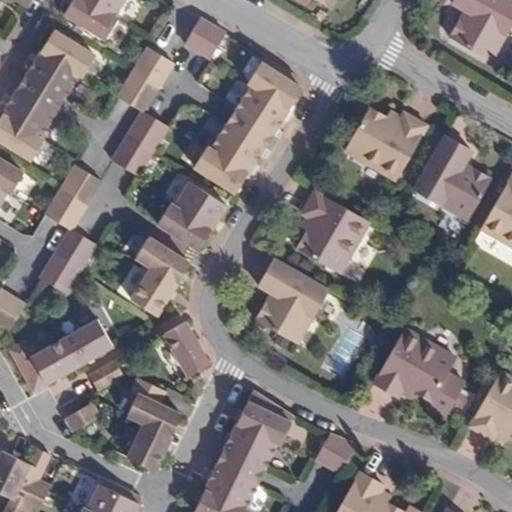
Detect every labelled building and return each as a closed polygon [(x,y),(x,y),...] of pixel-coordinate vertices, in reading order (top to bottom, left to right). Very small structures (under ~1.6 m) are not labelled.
[(36,1),(36,0),(0,0),(0,11),(6,0),(15,0),(31,9),(36,1)] [(120,19),(89,0),(80,0),(75,8),(70,16),(112,41),(124,21),(120,19)] [(131,0),(89,0),(120,19),(131,0)] [(319,0),(336,9),(341,0),(319,0)] [(511,34),(511,0),(460,0),(457,5),(474,15),(471,20),(467,17),(455,39),(496,63),(511,34)] [(203,53),(218,28),(206,20),(194,39),(191,46),(203,53)] [(231,35),(218,28),(203,53),(216,61),(231,35)] [(55,41),(47,53),(85,76),(89,79),(101,58),(60,33),(55,41)] [(151,82),(167,57),(154,50),(139,74),(151,82)] [(69,102),(85,76),(47,53),(39,66),(32,79),(62,97),(69,102)] [(179,65),(167,57),(151,82),(164,90),(177,69),(179,65)] [(280,64),(270,58),(253,85),(257,87),(294,111),(307,91),(307,90),(307,89),(306,88),(306,87),(306,86),(305,86),(305,85),(305,84),(304,83),(304,82),(303,82),(303,81),(302,80),(302,79),(301,79),(301,78),(300,77),(280,64)] [(151,82),(139,74),(124,99),(136,107),(151,82)] [(62,97),(32,79),(23,92),(54,111),(62,97)] [(164,90),(151,82),(136,107),(147,114),(149,114),(164,90)] [(294,111),(257,87),(241,112),(248,117),(278,136),(294,111)] [(46,140),(61,115),(54,111),(23,92),(17,103),(8,117),(46,140)] [(401,181),(432,127),(409,114),(404,123),(392,116),(391,119),(374,109),(350,152),(401,181)] [(149,114),(147,114),(135,135),(133,138),(146,146),(161,121),(149,114)] [(0,139),(37,163),(50,142),(46,140),(8,117),(1,128),(0,130),(0,139)] [(278,136),(248,117),(239,130),(269,149),(278,136)] [(174,128),(161,121),(146,146),(158,153),(174,128)] [(239,130),(232,126),(216,151),(253,175),(269,149),(239,130)] [(476,152),(449,137),(418,191),(472,222),(496,180),(474,168),(472,172),(467,169),(476,152)] [(130,170),(146,146),(133,138),(119,161),(118,163),(130,170)] [(158,153),(146,146),(130,170),(143,178),(158,153)] [(240,195),(253,175),(216,151),(212,148),(199,169),(240,195)] [(0,185),(13,193),(16,196),(29,176),(0,157),(0,185)] [(79,200),(94,175),(82,167),(68,190),(66,192),(79,200)] [(107,183),(94,175),(79,200),(92,208),(106,185),(107,183)] [(216,232),(232,208),(195,184),(179,208),(216,232)] [(511,184),(486,230),(511,244),(511,184)] [(0,213),(13,193),(0,185),(0,213)] [(64,225),(79,200),(66,192),(51,217),(64,225)] [(374,224),(320,193),(306,216),(315,221),(309,233),(311,234),(301,251),(344,275),(374,224)] [(90,210),(92,208),(79,200),(64,225),(75,232),(77,231),(90,210)] [(203,252),(216,232),(179,208),(176,205),(162,226),(203,252)] [(73,263),(102,217),(90,210),(77,231),(75,232),(62,253),(61,256),(73,263)] [(99,246),(114,225),(102,217),(73,263),(86,271),(99,246)] [(195,265),(154,239),(140,260),(156,270),(182,285),(195,265)] [(73,263),(61,256),(45,280),(46,281),(71,296),(84,274),(86,271),(73,263)] [(302,346),(333,292),(279,261),(263,288),(280,298),(277,303),(273,300),(261,322),(302,346)] [(138,290),(149,270),(137,262),(125,282),(138,290)] [(161,318),(182,285),(156,270),(136,301),(161,318)] [(0,299),(0,323),(2,325),(18,299),(5,292),(0,299)] [(30,307),(18,299),(2,325),(15,332),(30,307)] [(117,348),(103,322),(69,341),(84,367),(99,358),(117,348)] [(214,366),(190,324),(169,336),(193,378),(214,366)] [(409,331),(377,385),(402,399),(407,390),(417,396),(419,393),(453,413),(469,384),(452,375),(460,360),(409,331)] [(84,367),(69,341),(37,359),(29,345),(15,352),(38,393),(65,378),(84,367)] [(120,364),(94,378),(102,392),(127,377),(120,364)] [(511,377),(504,373),(473,428),(496,441),(502,432),(511,437),(511,377)] [(164,406),(170,393),(143,380),(136,394),(142,397),(163,406),(164,406)] [(289,412),(258,392),(246,415),(241,425),(281,444),(285,446),(299,419),(289,412)] [(176,438),(186,417),(164,406),(163,406),(142,397),(132,417),(149,425),(176,438)] [(96,406),(70,420),(78,433),(104,419),(96,406)] [(159,473),(176,438),(149,425),(132,460),(159,473)] [(281,444),(241,425),(236,437),(229,452),(261,468),(268,471),(281,444)] [(332,468),(348,441),(334,435),(319,461),(332,468)] [(332,468),(345,476),(362,446),(348,441),(332,468)] [(55,457),(41,450),(33,466),(28,476),(42,483),(55,457)] [(261,468),(229,452),(221,467),(254,482),(261,468)] [(28,476),(33,466),(23,461),(7,453),(0,468),(0,493),(16,501),(11,511),(27,511),(29,510),(29,509),(42,483),(28,476)] [(254,482),(221,467),(213,484),(209,493),(248,511),(261,486),(254,482)] [(404,511),(392,505),(393,502),(383,497),(388,488),(363,473),(341,511),(404,511)] [(140,511),(146,500),(107,481),(91,511),(140,511)] [(29,509),(29,510),(33,511),(43,511),(52,494),(55,489),(42,483),(29,509)] [(248,511),(209,493),(203,504),(199,511),(249,511),(248,511)]
